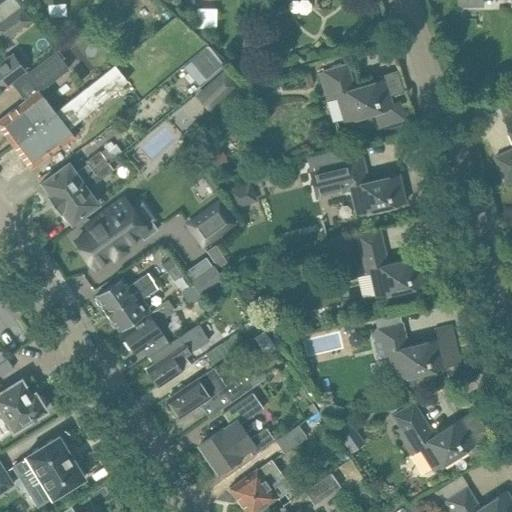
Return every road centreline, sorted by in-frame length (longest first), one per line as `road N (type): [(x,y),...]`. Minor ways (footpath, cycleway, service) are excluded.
road 1 (unclassified): [(511,345),(404,0)]
road 2 (residential): [(186,511),(0,217)]
